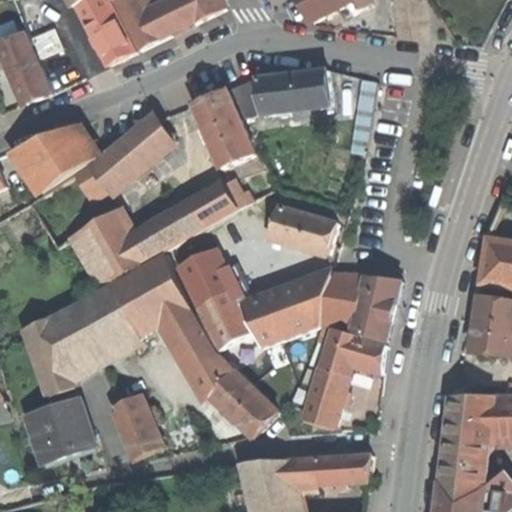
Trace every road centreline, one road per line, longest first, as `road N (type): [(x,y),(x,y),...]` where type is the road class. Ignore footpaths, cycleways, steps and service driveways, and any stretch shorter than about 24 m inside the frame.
road 1 (residential): [(0,140),(260,36),(511,78)]
road 2 (secondary): [(404,511),(446,261),(511,78)]
